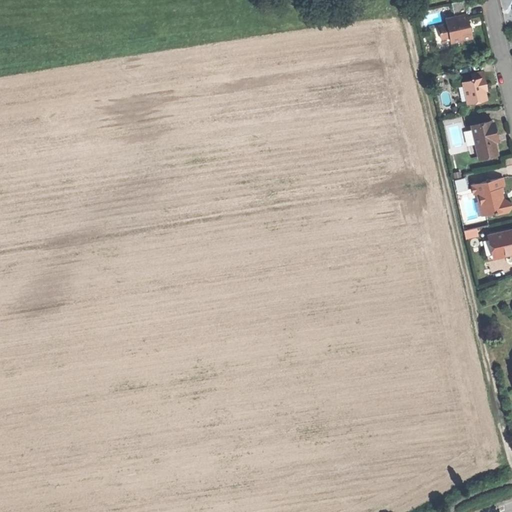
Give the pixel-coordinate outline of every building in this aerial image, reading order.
[(466,0),(463,0),(452,3),(455,17),(446,18),(447,23),(439,24),(442,37),(450,35),(451,41),(471,36),(468,23),(466,11),(469,10),(466,0)] [(463,80),(468,103),(487,99),(485,91),(484,85),(487,85),(484,71),(472,74),(473,78),(463,80)] [(490,120),(472,124),(479,155),(497,151),(495,140),(494,137),(497,136),(494,121),(490,122),(490,120)] [(484,202),(487,214),(497,211),(497,212),(510,210),(509,208),(511,204),(511,202),(506,199),(502,199),(502,197),(501,193),(504,190),(502,185),(505,185),(503,177),(490,180),(487,178),(486,181),(471,184),(474,194),(478,193),(480,203),(484,202)] [(467,238),(479,235),(477,227),(465,230),(467,238)] [(511,229),(491,234),(496,256),(511,252),(511,229)]
